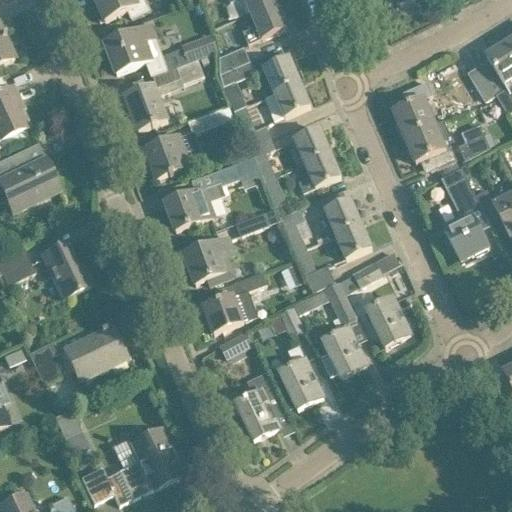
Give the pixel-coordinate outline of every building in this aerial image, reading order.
[(140,0),(93,0),(97,6),(94,7),(96,11),(94,12),(100,26),(105,24),(106,26),(128,16),(131,22),(148,15),(140,0)] [(226,0),(230,8),(243,2),(250,18),(277,7),(274,0),(226,0)] [(443,0),(398,0),(401,11),(432,5),(432,4),(444,1),(443,0)] [(256,32),(243,38),(248,50),(262,44),(262,45),(270,41),(288,33),(277,7),(250,18),(256,32)] [(117,79),(146,68),(151,81),(168,74),(156,42),(157,42),(156,41),(158,41),(154,30),(125,42),(106,49),(117,79)] [(3,40),(0,33),(0,69),(14,63),(4,42),(5,42),(4,39),(3,40)] [(182,50),(189,68),(198,65),(219,57),(212,39),(182,50)] [(502,109),(508,120),(511,117),(511,47),(511,46),(487,61),(492,70),(483,76),(497,100),(497,101),(502,109)] [(219,63),(220,79),(250,66),(244,52),(219,63)] [(264,74),(275,98),(301,87),(290,63),(264,74)] [(189,68),(177,73),(181,83),(183,89),(184,89),(205,81),(198,65),(189,68)] [(250,66),(220,79),(224,93),(233,89),(256,79),(250,66)] [(483,76),(467,85),(482,109),(497,101),(497,100),(483,76)] [(0,86),(0,144),(11,140),(29,131),(10,92),(4,94),(0,86)] [(301,87),(275,98),(285,123),(311,112),(301,87)] [(153,132),(153,133),(169,127),(168,125),(172,123),(168,112),(163,113),(162,110),(161,111),(157,102),(171,97),(168,88),(126,103),(139,137),(153,132)] [(408,110),(394,116),(405,142),(435,129),(424,104),(433,100),(428,88),(403,99),(408,110)] [(232,110),(241,106),(233,89),(224,93),(232,110)] [(250,151),(270,143),(265,132),(256,136),(245,111),(234,116),(250,151)] [(189,127),(193,140),(227,127),(222,114),(189,127)] [(442,146),(451,142),(444,125),(435,129),(405,142),(416,168),(426,164),(431,175),(457,164),(452,151),(446,154),(442,146)] [(462,138),(466,148),(459,151),(465,166),(490,153),(480,131),(462,138)] [(295,145),(305,169),(331,158),(321,134),(295,145)] [(146,156),(157,186),(170,181),(171,182),(191,175),(180,143),(165,149),(146,156)] [(255,163),(262,180),(265,187),(276,182),(266,158),(274,154),(270,143),(250,151),(255,163)] [(0,166),(0,190),(13,217),(59,195),(44,163),(29,170),(21,156),(0,166)] [(331,158),(305,169),(311,182),(299,187),(304,199),(342,183),(331,158)] [(242,188),(262,180),(255,163),(211,178),(215,190),(217,193),(223,191),(241,184),(242,188)] [(276,182),(265,187),(276,211),(286,206),(276,182)] [(489,225),(476,200),(466,182),(446,193),(463,226),(445,235),(462,267),(489,253),(478,231),(489,225)] [(209,207),(226,201),(223,191),(217,193),(215,190),(204,194),(185,201),(166,208),(176,236),(195,229),(215,222),(209,207)] [(488,194),(476,200),(489,225),(499,220),(511,243),(511,241),(511,199),(495,208),(488,194)] [(325,216),(336,240),(362,229),(351,205),(325,216)] [(264,218),(236,229),(241,242),(269,231),(264,218)] [(285,233),(296,258),(307,253),(291,218),(281,222),(285,233)] [(362,229),(336,240),(347,265),(373,254),(362,229)] [(236,281),(229,262),(235,259),(230,244),(185,261),(196,290),(209,285),(211,291),(236,281)] [(42,261),(62,304),(73,299),(92,290),(82,271),(78,273),(67,249),(49,258),(42,261)] [(0,263),(0,274),(2,279),(8,290),(35,278),(23,253),(0,263)] [(307,253),(296,258),(313,298),(334,289),(327,272),(317,277),(307,253)] [(376,269),(340,287),(346,300),(360,293),(383,280),(376,269)] [(212,338),(214,337),(215,339),(258,323),(249,296),(266,289),(262,278),(237,288),(241,299),(204,312),(209,324),(207,325),(212,338)] [(346,300),(340,287),(325,295),(339,323),(342,329),(345,328),(356,323),(345,301),(346,300)] [(367,315),(386,352),(411,340),(393,302),(367,315)] [(280,320),(268,326),(275,339),(286,334),(290,342),(305,336),(294,312),(279,319),(280,320)] [(348,334),(345,328),(342,329),(339,323),(333,326),(338,335),(339,338),(324,346),(330,358),(321,363),(323,365),(331,383),(340,379),(342,384),(368,371),(359,353),(349,333),(348,334)] [(64,354),(80,386),(126,364),(111,332),(64,354)] [(220,352),(227,366),(253,351),(246,338),(220,352)] [(52,361),(57,359),(51,348),(29,359),(44,390),(62,382),(52,361)] [(294,369),(280,376),(290,397),(298,415),(324,403),(316,385),(299,351),(288,356),(294,369)] [(19,354),(4,360),(9,371),(24,364),(19,354)] [(0,433),(7,430),(0,415),(0,407),(8,404),(0,385),(0,433)] [(251,439),(255,446),(280,434),(273,418),(284,412),(273,391),(237,408),(247,430),(251,439)] [(69,451),(85,447),(76,414),(60,418),(69,451)] [(247,430),(234,436),(237,443),(251,439),(247,430)] [(114,500),(119,511),(182,481),(161,436),(132,449),(140,466),(107,482),(102,472),(81,482),(94,509),(114,500)] [(14,505),(0,511),(72,511),(68,501),(47,511),(30,511),(26,500),(14,505)]
